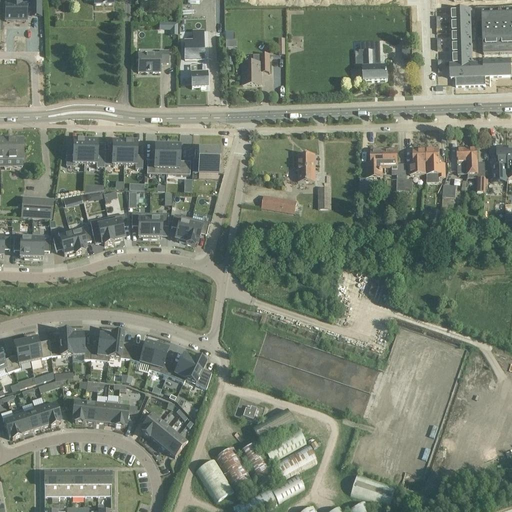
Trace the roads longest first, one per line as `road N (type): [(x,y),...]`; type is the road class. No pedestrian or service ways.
road 1 (tertiary): [(511,108),(244,117)]
road 2 (tertiary): [(244,117),(0,118)]
road 3 (residential): [(0,329),(94,315),(171,329),(212,348)]
road 4 (residential): [(205,267),(132,258),(37,278),(0,277)]
road 5 (residential): [(156,511),(155,473),(137,450),(86,436),(36,445)]
road 6 (residential): [(221,275),(242,143)]
road 7 (residential): [(242,143),(205,267)]
